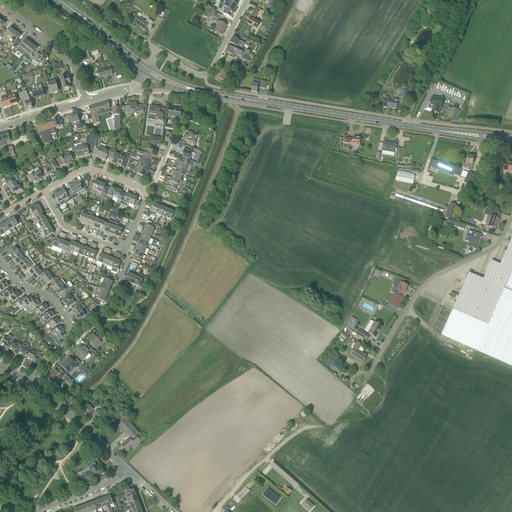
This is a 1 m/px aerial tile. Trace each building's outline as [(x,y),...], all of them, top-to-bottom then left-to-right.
[(231,18),(237,4),(229,1),(228,3),(221,0),(218,8),(224,11),(223,14),(231,18)] [(273,8),(274,5),(272,4),(275,0),(274,0),(260,0),(262,1),(262,0),(264,0),(269,3),(268,6),(273,8)] [(207,8),(206,11),(203,16),(208,19),(212,11),(207,8)] [(145,30),(147,27),(149,28),(153,23),(148,19),(146,22),(140,18),(138,17),(134,23),(145,30)] [(256,29),(260,23),(250,18),(247,24),(256,29)] [(219,22),(216,27),(211,25),(209,30),(214,32),(222,36),(227,26),(219,22)] [(16,32),(11,28),(7,32),(5,30),(1,35),(0,35),(3,38),(6,35),(10,39),(16,32)] [(17,40),(21,36),(16,32),(10,39),(13,41),(11,43),(14,45),(13,46),(15,48),(20,42),(17,40)] [(245,43),(233,37),(230,43),(239,47),(242,49),(245,43)] [(31,44),(26,40),(23,44),(20,42),(15,48),(12,52),(15,55),(17,52),(22,56),(25,52),(31,44)] [(31,56),(36,50),(37,49),(31,44),(25,52),(31,56)] [(247,61),(250,56),(237,50),(237,51),(228,46),(225,52),(234,56),(234,55),(241,58),(241,57),(247,61)] [(85,60),(88,59),(92,58),(90,50),(82,53),(85,60)] [(48,58),(42,53),(39,56),(37,54),(32,59),(39,64),(40,63),(42,65),(48,58)] [(117,77),(122,75),(113,61),(111,61),(103,63),(106,77),(113,76),(112,74),(111,68),(114,67),(117,77)] [(100,67),(97,68),(98,70),(97,70),(96,72),(96,74),(98,75),(99,75),(100,79),(106,77),(103,63),(101,64),(99,65),(100,67)] [(220,78),(227,82),(230,74),(224,71),(220,78)] [(69,84),(71,84),(69,77),(67,78),(67,76),(60,78),(63,90),(65,90),(66,91),(69,90),(69,89),(70,88),(69,84)] [(253,80),(251,92),(257,93),(258,88),(265,89),(266,82),(261,81),(261,85),(256,84),(256,80),(253,80)] [(59,92),(56,82),(56,81),(48,84),(50,91),(52,90),(52,93),(54,93),(54,94),(58,93),(57,92),(59,92)] [(34,99),(45,96),(43,88),(32,92),(34,99)] [(30,101),(27,92),(26,91),(22,93),(25,99),(26,99),(27,102),(25,102),(27,111),(33,109),(30,101)] [(10,106),(17,104),(15,96),(14,96),(14,93),(10,94),(11,95),(7,96),(10,106)] [(1,100),(3,108),(10,106),(7,96),(0,98),(1,100)] [(385,97),(384,99),(383,107),(396,109),(398,99),(392,98),(392,101),(388,100),(388,98),(387,97),(385,97)] [(433,106),(432,113),(439,114),(440,108),(441,109),(443,99),(431,97),(430,105),(433,106)] [(89,107),(90,111),(94,125),(101,123),(99,116),(100,116),(99,112),(110,109),(108,101),(89,107)] [(127,107),(124,107),(124,112),(130,112),(130,113),(143,113),(143,106),(137,106),(137,103),(127,103),(127,107)] [(150,105),(149,115),(156,116),(155,121),(163,122),(164,114),(160,113),(161,107),(150,105)] [(181,118),(182,110),(169,108),(168,116),(181,118)] [(458,118),(462,110),(459,110),(455,109),(453,121),(457,121),(457,119),(457,118),(458,118)] [(75,113),(70,115),(73,122),(73,124),(76,123),(78,130),(82,129),(81,126),(79,119),(77,115),(77,113),(75,114),(75,113)] [(56,133),(54,129),(54,127),(54,128),(62,125),(60,118),(48,122),(52,134),(56,133)] [(52,142),(50,136),(50,135),(52,134),(48,122),(37,125),(38,128),(35,129),(36,133),(40,132),(44,145),(52,142)] [(188,142),(187,144),(194,147),(197,142),(196,141),(198,135),(194,134),(194,132),(189,130),(187,135),(185,134),(182,140),(188,142)] [(8,132),(0,134),(0,146),(6,145),(5,142),(10,140),(8,132)] [(352,140),(345,138),(344,144),(359,147),(361,138),(353,137),(352,140)] [(89,155),(87,142),(81,143),(82,146),(84,156),(85,156),(85,157),(88,156),(88,155),(89,155)] [(389,143),(384,142),(382,151),(395,153),(395,148),(396,148),(396,146),(396,145),(396,144),(389,143)] [(157,152),(156,152),(157,149),(154,148),(148,145),(147,148),(149,149),(147,154),(153,157),(155,158),(157,152)] [(75,152),(77,152),(79,157),(80,157),(80,158),(83,157),(83,156),(84,156),(82,146),(77,147),(75,148),(74,148),(75,152)] [(100,158),(101,159),(105,149),(100,147),(96,157),(97,157),(97,158),(100,159),(100,158)] [(104,160),(106,161),(108,156),(110,158),(114,149),(111,148),(110,151),(105,149),(101,159),(102,159),(101,160),(104,161),(104,160)] [(192,152),(193,149),(189,148),(188,150),(185,149),(182,155),(183,155),(182,157),(190,161),(191,159),(193,160),(195,154),(192,153),(192,152)] [(113,159),(111,163),(113,164),(116,165),(117,165),(120,156),(115,154),(117,151),(114,149),(110,158),(113,159)] [(75,158),(74,156),(73,150),(69,152),(68,151),(63,154),(69,165),(72,163),(71,162),(74,161),(73,160),(75,158)] [(129,156),(127,155),(122,153),(120,156),(117,165),(117,166),(120,167),(120,166),(122,167),(124,162),(127,163),(124,168),(129,156)] [(147,154),(145,153),(143,158),(143,159),(151,162),(152,162),(151,162),(153,157),(147,154)] [(58,157),(59,158),(56,159),(60,166),(60,167),(63,165),(63,166),(66,165),(66,166),(69,165),(63,154),(58,157)] [(466,164),(463,163),(462,168),(468,169),(468,170),(471,171),(474,157),(467,156),(466,164)] [(141,164),(149,167),(151,162),(143,159),(143,158),(140,157),(138,163),(141,164)] [(190,161),(182,157),(182,160),(178,158),(177,161),(176,161),(188,166),(192,167),(194,162),(190,161)] [(49,165),(53,172),(56,170),(56,169),(58,168),(57,167),(60,166),(56,159),(56,160),(56,158),(53,160),(53,161),(51,162),(52,163),(49,165)] [(177,167),(186,171),(188,166),(176,161),(176,164),(175,163),(175,164),(178,165),(177,167)] [(452,176),(453,173),(455,169),(433,161),(430,167),(452,176)] [(511,172),(511,162),(504,162),(503,171),(507,172),(507,171),(511,171),(511,172)] [(147,172),(149,167),(141,164),(138,163),(136,168),(139,169),(147,172),(148,173),(148,172),(147,172)] [(48,175),(49,176),(52,174),(51,173),(53,172),(49,165),(47,166),(47,167),(45,169),(44,167),(42,169),(45,175),(46,176),(48,175)] [(186,171),(177,167),(177,169),(173,168),(172,170),(172,171),(183,175),(184,176),(186,171)] [(35,174),(39,181),(42,180),(41,179),(44,177),(43,176),(45,175),(42,169),(41,168),(39,169),(39,170),(37,172),(38,173),(35,174)] [(145,177),(147,172),(139,169),(137,174),(145,177)] [(172,177),(181,180),(183,175),(172,171),(171,171),(172,171),(171,173),(170,173),(173,175),(172,177)] [(395,181),(413,184),(415,176),(397,173),(395,181)] [(26,176),(30,183),(33,182),(33,183),(36,182),(36,183),(39,181),(35,174),(33,176),(32,174),(30,176),(29,175),(26,176)] [(165,176),(164,180),(179,186),(181,186),(183,181),(181,180),(172,177),(172,179),(168,177),(165,176)] [(17,185),(13,177),(6,181),(7,184),(6,184),(8,187),(9,186),(10,189),(17,185)] [(165,188),(178,194),(181,186),(179,186),(164,180),(163,182),(165,183),(168,184),(168,186),(166,186),(165,188)] [(94,183),(91,182),(89,188),(97,191),(101,182),(98,181),(98,182),(95,181),(94,183)] [(80,184),(79,182),(77,183),(76,182),(74,184),(78,192),(84,189),(86,188),(83,183),(80,184)] [(105,186),(106,185),(103,184),(103,183),(101,182),(97,191),(105,194),(108,187),(105,186)] [(77,197),(77,193),(78,192),(74,184),(72,185),(72,186),(70,187),(71,189),(68,191),(73,200),(77,197)] [(16,195),(23,191),(22,188),(21,189),(19,187),(18,187),(17,185),(10,189),(11,192),(12,191),(14,193),(15,193),(16,195)] [(108,187),(105,194),(104,198),(111,201),(113,198),(117,189),(114,188),(111,187),(111,188),(108,187)] [(113,198),(121,201),(124,193),(121,192),(119,190),(117,189),(113,198)] [(59,192),(66,204),(73,200),(68,191),(65,192),(64,190),(62,192),(61,191),(59,192)] [(53,200),(56,205),(59,203),(61,206),(66,204),(59,192),(57,193),(57,194),(55,196),(56,198),(53,200)] [(121,201),(120,204),(128,207),(129,204),(133,195),(130,194),(130,195),(127,194),(127,195),(124,193),(121,201)] [(135,197),(135,196),(133,195),(129,204),(137,207),(139,201),(136,200),(137,198),(135,197)] [(445,218),(451,220),(456,206),(450,203),(446,214),(395,196),(394,200),(445,218)] [(151,212),(150,215),(155,217),(156,214),(159,206),(154,204),(152,210),(151,212)] [(30,209),(33,214),(41,210),(38,205),(30,209)] [(156,214),(161,216),(164,208),(159,206),(156,214)] [(165,221),(166,218),(170,210),(164,208),(161,216),(160,219),(165,221)] [(499,219),(496,218),(498,213),(486,209),(482,221),(488,223),(487,227),(495,229),(496,225),(497,225),(499,219)] [(33,214),(36,219),(43,214),(41,210),(33,214)] [(171,220),(175,212),(170,210),(166,218),(171,220)] [(84,224),(88,216),(89,213),(85,211),(83,212),(82,214),(79,221),(82,222),(81,223),(84,224)] [(43,214),(36,219),(38,223),(46,219),(43,214)] [(89,226),(92,218),(88,216),(84,224),(87,225),(89,226)] [(14,228),(22,223),(18,218),(15,219),(14,218),(10,220),(14,228)] [(98,220),(92,218),(89,226),(92,227),(91,227),(94,228),(98,220)] [(46,219),(38,223),(41,228),(49,224),(46,219)] [(14,228),(10,220),(5,223),(10,231),(11,233),(16,231),(14,228)] [(103,222),(98,220),(94,228),(97,229),(99,230),(103,222)] [(109,220),(108,224),(104,232),(107,234),(107,233),(109,234),(113,226),(114,222),(109,220)] [(103,222),(99,230),(102,231),(104,232),(108,224),(103,222)] [(5,223),(1,226),(5,234),(10,231),(5,223)] [(49,224),(41,228),(44,233),(51,229),(49,224)] [(119,225),(118,228),(114,237),(117,238),(117,237),(119,238),(123,230),(124,228),(119,225)] [(146,225),(144,231),(152,234),(154,229),(146,225)] [(113,226),(109,234),(112,235),(112,236),(114,237),(118,228),(113,226)] [(44,233),(46,238),(44,239),(46,242),(53,238),(51,235),(54,233),(51,229),(44,233)] [(144,231),(142,236),(150,239),(152,234),(144,231)] [(469,245),(473,246),(472,248),(475,249),(476,248),(479,238),(481,238),(482,235),(472,232),(472,233),(468,231),(465,241),(469,242),(469,245)] [(140,240),(148,244),(150,239),(142,236),(140,240)] [(511,237),(500,265),(491,261),(483,279),(483,280),(503,289),(511,269),(511,237)] [(52,249),(53,247),(58,249),(61,240),(56,238),(54,242),(52,242),(49,245),(48,247),(52,249)] [(63,251),(66,242),(61,240),(58,249),(63,251)] [(140,240),(138,246),(146,249),(148,244),(140,240)] [(71,244),(66,242),(63,251),(68,253),(69,251),(69,250),(71,244)] [(69,250),(69,251),(74,253),(77,244),(72,242),(71,244),(69,250)] [(91,242),(89,249),(95,251),(97,244),(91,242)] [(78,254),(82,246),(77,244),(74,253),(78,254)] [(12,250),(11,248),(5,252),(6,252),(6,253),(7,253),(8,254),(8,253),(11,257),(22,249),(24,248),(22,245),(17,249),(15,247),(12,250)] [(84,257),(87,248),(82,246),(78,254),(84,257)] [(144,254),(146,249),(138,246),(136,250),(144,254)] [(92,250),(87,248),(84,257),(88,258),(89,259),(92,250)] [(11,257),(14,261),(25,253),(22,249),(11,257)] [(94,261),(97,252),(92,250),(89,259),(88,258),(88,261),(92,263),(93,260),(94,261)] [(134,256),(142,259),(144,254),(136,250),(134,256)] [(25,254),(25,253),(14,261),(16,263),(15,264),(16,266),(17,265),(25,260),(25,259),(26,258),(25,254)] [(101,254),(97,262),(97,264),(97,266),(101,267),(102,264),(103,264),(106,256),(101,254)] [(103,264),(108,266),(111,258),(106,256),(103,264)] [(134,256),(132,261),(140,264),(142,259),(134,256)] [(29,263),(26,259),(26,258),(25,259),(25,260),(17,265),(19,267),(20,266),(22,268),(25,266),(29,263)] [(108,266),(113,268),(116,260),(111,258),(108,266)] [(117,273),(118,270),(121,262),(116,260),(113,268),(112,271),(117,273)] [(22,268),(25,272),(32,267),(35,265),(32,261),(29,263),(25,266),(22,268)] [(92,271),(94,265),(91,264),(88,271),(84,270),(82,275),(88,278),(91,271),(92,271)] [(37,267),(30,272),(33,276),(40,271),(37,267)] [(373,276),(378,279),(382,272),(376,269),(373,276)] [(511,269),(503,289),(493,313),(487,325),(452,310),(441,335),(478,351),(511,366),(511,269)] [(41,271),(40,271),(33,276),(36,280),(37,280),(43,275),(46,272),(45,270),(43,270),(41,271)] [(41,283),(51,275),(48,271),(46,272),(43,275),(37,280),(38,282),(39,281),(41,283)] [(133,276),(128,273),(125,282),(130,284),(133,276)] [(475,275),(474,275),(469,273),(459,295),(451,292),(451,294),(493,313),(503,289),(483,280),(483,279),(475,275)] [(52,285),(58,280),(57,277),(56,278),(54,279),(51,275),(41,283),(44,287),(50,282),(52,285)] [(140,275),(138,278),(135,286),(140,288),(140,287),(143,288),(144,284),(142,283),(143,280),(145,280),(146,277),(140,275)] [(138,278),(133,276),(130,284),(135,286),(138,278)] [(404,293),(405,293),(407,290),(406,289),(407,286),(405,285),(402,283),(404,279),(396,276),(392,285),(399,288),(397,290),(398,291),(404,293)] [(58,280),(52,285),(54,287),(53,288),(56,292),(63,286),(66,284),(62,279),(59,281),(58,280)] [(105,279),(103,284),(111,287),(113,282),(105,279)] [(0,292),(0,293),(5,290),(4,290),(9,286),(5,281),(1,285),(0,283),(0,292)] [(61,294),(63,296),(72,290),(67,283),(66,284),(63,286),(56,292),(59,296),(61,294)] [(103,284),(101,289),(109,292),(111,287),(103,284)] [(14,293),(10,288),(6,292),(5,290),(0,293),(0,296),(1,297),(3,298),(3,297),(6,300),(8,299),(8,298),(14,293)] [(95,292),(99,294),(107,297),(109,292),(101,289),(98,288),(97,291),(96,291),(95,292)] [(72,290),(63,296),(65,299),(62,300),(66,305),(75,297),(72,293),(74,292),(72,290)] [(9,302),(9,303),(12,306),(18,302),(16,300),(20,297),(16,291),(14,293),(8,298),(8,299),(11,301),(9,302)] [(107,297),(99,294),(97,299),(95,298),(94,300),(93,301),(98,305),(100,300),(105,302),(107,297)] [(393,300),(392,303),(398,306),(400,302),(402,297),(396,294),(393,299),(393,300)] [(457,300),(452,310),(487,325),(493,313),(451,294),(449,297),(457,300)] [(23,304),(25,308),(26,308),(28,306),(33,301),(30,296),(25,299),(24,297),(19,300),(18,302),(20,305),(21,305),(23,304)] [(71,307),(73,309),(81,303),(82,302),(81,300),(79,300),(76,296),(75,297),(66,305),(69,309),(71,307)] [(30,312),(31,313),(31,314),(37,310),(35,308),(40,304),(36,299),(33,301),(28,306),(26,308),(25,308),(29,313),(30,312)] [(86,310),(85,310),(82,306),(83,305),(81,303),(73,309),(75,312),(72,313),(76,318),(86,310)] [(37,310),(39,313),(38,315),(40,319),(42,317),(46,314),(44,312),(49,309),(45,304),(37,310)] [(83,321),(91,315),(89,313),(90,313),(87,309),(85,310),(86,310),(76,318),(79,322),(82,319),(83,321),(82,321),(83,321)] [(42,317),(44,320),(45,321),(43,322),(46,326),(48,324),(52,321),(51,321),(50,319),(54,316),(50,311),(46,314),(42,317)] [(48,324),(49,327),(50,328),(49,329),(48,329),(51,333),(57,328),(55,326),(60,323),(56,318),(51,321),(52,321),(48,324)] [(368,333),(376,337),(382,327),(375,322),(368,333)] [(49,335),(55,343),(56,344),(57,345),(60,342),(59,340),(62,338),(60,334),(64,331),(60,326),(57,328),(51,333),(49,335)] [(366,340),(369,336),(358,330),(356,334),(366,340)] [(105,338),(99,332),(96,335),(97,336),(96,337),(93,334),(88,339),(91,343),(90,344),(94,348),(98,344),(99,345),(102,343),(100,341),(101,340),(102,341),(105,338)] [(338,339),(343,341),(346,336),(341,333),(338,339)] [(0,344),(4,347),(3,348),(8,351),(9,349),(13,341),(15,338),(8,335),(6,338),(4,337),(0,344)] [(12,352),(14,353),(17,355),(18,354),(22,346),(22,345),(19,343),(18,344),(13,341),(9,349),(12,351),(12,352)] [(367,356),(358,350),(361,345),(357,342),(356,345),(353,343),(351,347),(352,348),(353,349),(349,355),(363,363),(364,361),(364,362),(366,358),(367,356)] [(18,354),(21,356),(21,357),(26,360),(27,359),(31,351),(31,350),(28,348),(29,346),(28,345),(27,344),(26,343),(25,343),(24,343),(23,343),(22,345),(22,346),(18,354)] [(81,346),(76,351),(80,355),(78,357),(82,361),(86,358),(85,357),(87,355),(87,356),(89,354),(88,352),(89,351),(90,352),(92,350),(86,344),(84,347),(85,347),(84,348),(81,346)] [(35,364),(35,363),(40,354),(37,352),(36,353),(31,351),(27,359),(30,360),(29,361),(35,364)] [(69,358),(61,366),(69,373),(75,366),(77,368),(81,364),(76,359),(73,362),(69,358)] [(335,362),(330,358),(325,364),(330,368),(335,362)] [(334,364),(330,368),(340,376),(343,372),(334,364)] [(61,382),(60,380),(65,375),(60,369),(57,372),(56,371),(48,378),(56,387),(61,382)] [(382,397),(375,391),(367,384),(360,392),(361,393),(355,399),(357,400),(356,402),(368,413),(368,412),(382,397)] [(79,404),(76,407),(88,419),(91,415),(90,414),(94,410),(87,404),(84,407),(83,408),(79,404)] [(112,422),(97,409),(93,414),(108,427),(112,422)] [(121,445),(127,452),(140,440),(137,436),(140,433),(126,419),(118,426),(129,438),(121,445)] [(97,469),(97,467),(94,463),(90,466),(91,467),(88,468),(90,472),(80,477),(83,484),(104,473),(104,472),(105,471),(104,470),(103,470),(101,467),(97,469)] [(246,486),(249,489),(255,482),(252,479),(246,486)] [(245,487),(237,495),(241,500),(250,491),(245,487)] [(283,490),(287,495),(291,492),(287,487),(283,490)] [(126,492),(126,493),(115,498),(117,502),(128,498),(136,495),(134,489),(126,492)] [(128,498),(129,500),(130,504),(138,501),(136,495),(128,498)] [(111,496),(105,498),(109,509),(111,508),(110,505),(114,504),(111,496)] [(102,508),(105,507),(106,510),(107,511),(109,511),(109,509),(105,498),(99,500),(102,508)] [(302,505),(309,511),(314,506),(307,499),(302,505)] [(96,510),(98,510),(102,508),(99,500),(93,503),(96,510)] [(129,508),(129,511),(132,510),(140,507),(138,501),(130,504),(131,507),(129,508)] [(91,511),(93,511),(96,510),(93,503),(87,505),(89,511),(91,511)]
